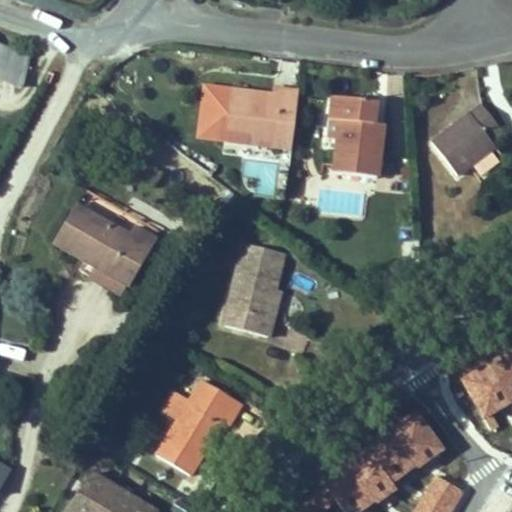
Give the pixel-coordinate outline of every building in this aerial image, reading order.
[(0,81),(23,89),(31,58),(0,43),(0,81)] [(278,87),(277,93),(303,96),(303,90),(278,87)] [(277,93),(235,89),(231,132),(259,135),(280,137),(279,147),(298,149),(303,96),(277,93)] [(387,177),(391,125),(380,124),(382,101),(340,97),(338,120),(349,121),(344,173),(387,177)] [(488,102),(440,140),(467,174),(505,144),(497,134),(507,126),(488,102)] [(280,137),(259,135),(258,144),(279,147),(280,137)] [(88,197),(67,234),(107,256),(140,274),(165,229),(147,218),(142,227),(88,197)] [(293,251),(253,239),(233,306),(228,322),(247,328),(274,336),(279,319),(273,317),(282,288),(293,251)] [(140,274),(107,256),(102,265),(135,284),(140,274)] [(288,290),(282,288),(273,317),(279,319),(288,290)] [(511,361),(508,354),(486,366),(509,404),(511,409),(511,361)] [(496,426),(490,415),(509,404),(486,366),(460,381),(489,430),(496,426)] [(213,399),(227,378),(216,371),(202,392),(213,399)] [(203,465),(236,414),(240,416),(254,395),(227,378),(213,399),(202,392),(190,412),(170,443),(203,465)] [(190,412),(202,392),(190,384),(177,404),(190,412)] [(389,432),(414,466),(416,469),(442,450),(415,414),(389,432)] [(116,458),(128,434),(117,428),(104,452),(116,458)] [(366,449),(391,484),(414,466),(389,432),(366,449)] [(0,443),(0,477),(12,484),(26,458),(0,443)] [(374,501),(376,504),(395,490),(391,484),(366,449),(347,464),(374,501)] [(103,462),(77,504),(90,511),(164,511),(170,503),(103,462)] [(335,500),(343,511),(359,511),(374,501),(347,464),(324,485),(335,500)] [(461,492),(435,476),(425,493),(451,508),(461,492)] [(321,511),(322,511),(335,500),(324,485),(308,498),(299,511),(321,511)] [(442,511),(449,511),(451,508),(425,493),(422,500),(442,511)] [(442,511),(422,500),(416,508),(414,511),(442,511)]
